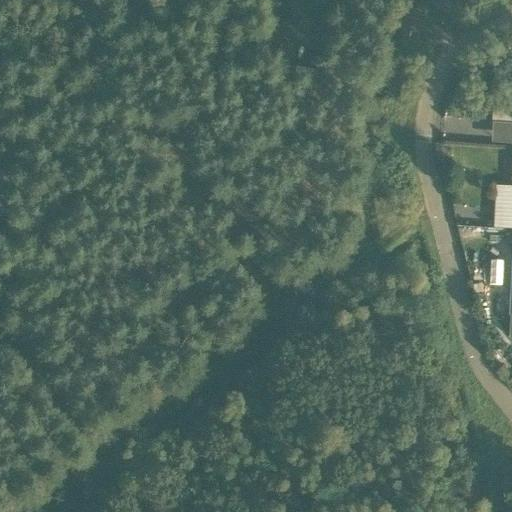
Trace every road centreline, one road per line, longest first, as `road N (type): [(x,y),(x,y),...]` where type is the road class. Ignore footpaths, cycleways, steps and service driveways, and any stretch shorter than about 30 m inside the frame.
road 1 (unclassified): [(511,409),(481,372),(422,137),(437,75),(454,53),(511,20)]
road 2 (track): [(94,462),(0,340)]
